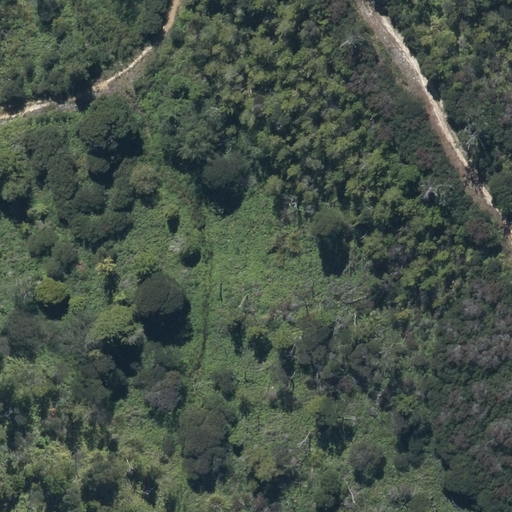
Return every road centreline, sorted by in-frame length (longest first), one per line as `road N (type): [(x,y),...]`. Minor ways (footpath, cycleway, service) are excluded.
road 1 (track): [(511,240),(481,164),(370,23),(362,0)]
road 2 (track): [(169,0),(73,109),(0,125)]
